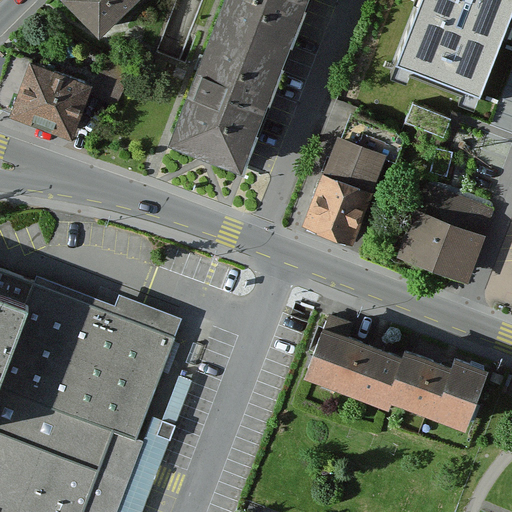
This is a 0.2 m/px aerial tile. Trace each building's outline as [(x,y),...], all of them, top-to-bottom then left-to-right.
[(64,0),(98,34),(133,0),(64,0)] [(246,158),(306,0),(217,0),(168,129),(246,158)] [(511,0),(384,0),(373,32),(397,41),(385,74),(416,85),(402,125),(445,142),(460,103),(503,119),(511,95),(511,0)] [(0,112),(7,115),(66,136),(86,80),(27,60),(10,53),(0,81),(0,112)] [(299,231),(349,250),(383,159),(333,140),(299,231)] [(400,265),(467,287),(493,210),(426,187),(400,265)] [(0,511),(79,511),(83,502),(99,508),(110,511),(111,511),(129,465),(183,319),(120,295),(116,304),(0,261),(0,511)] [(401,341),(322,312),(304,363),(390,396),(391,389),(401,341)] [(401,341),(391,389),(469,418),(489,355),(454,343),(451,350),(404,333),(401,341)]
